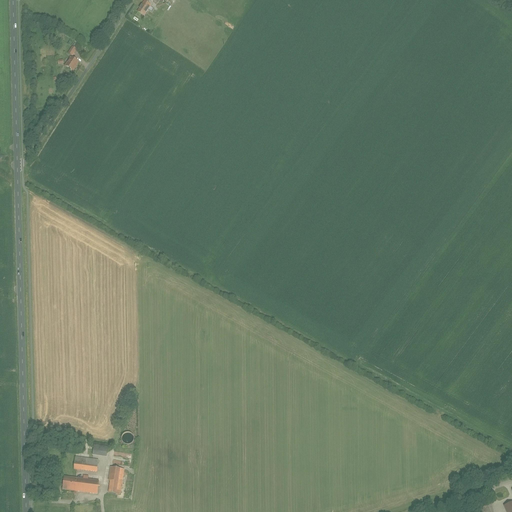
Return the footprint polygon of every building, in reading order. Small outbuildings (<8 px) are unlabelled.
[(152,7),(145,2),(137,13),(144,18),(152,7)] [(77,51),(72,48),(68,54),(74,58),(75,55),(77,51)] [(80,64),(71,58),(64,67),(73,73),(80,64)] [(121,439),(122,441),(123,443),(125,444),(127,444),(129,444),(131,443),(132,442),(133,440),(134,438),(133,436),(132,434),(131,432),(129,432),(126,432),(124,432),(123,434),(122,435),(121,437),(121,439)] [(108,446),(93,444),(92,455),(107,457),(108,446)] [(99,459),(75,456),(73,469),(97,472),(99,459)] [(125,469),(110,467),(108,480),(110,481),(108,493),(121,495),(125,469)] [(83,478),(64,476),(62,490),(97,494),(99,480),(88,479),(88,476),(83,475),(83,478)]
